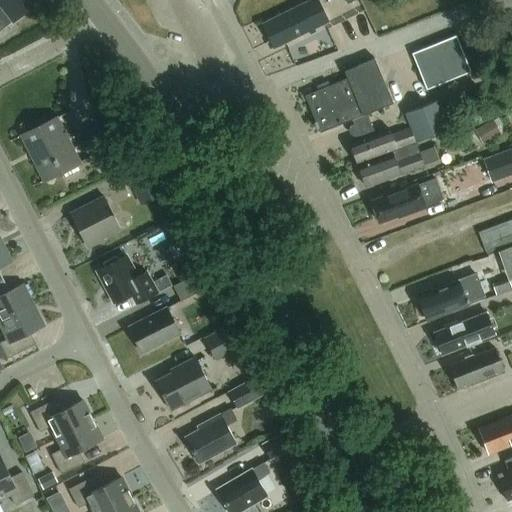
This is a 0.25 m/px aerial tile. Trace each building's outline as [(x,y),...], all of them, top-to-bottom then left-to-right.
[(0,0),(0,31),(13,20),(33,5),(28,0),(0,0)] [(329,21),(318,0),(309,0),(263,23),(275,47),(329,21)] [(471,70),(457,34),(413,53),(427,89),(471,70)] [(354,118),(361,139),(351,143),(358,162),(451,128),(441,100),(406,113),(411,127),(395,133),(394,129),(391,130),(390,128),(375,134),(367,113),(394,102),(376,58),(345,70),(348,78),(305,95),(316,121),(314,121),(317,127),(319,127),(321,132),(354,118)] [(80,168),(77,163),(80,162),(57,116),(21,134),(45,180),(62,171),(65,176),(80,168)] [(503,133),(494,118),(474,129),(483,145),(503,133)] [(87,142),(102,172),(126,160),(111,130),(87,142)] [(367,186),(424,165),(438,159),(433,145),(419,150),(416,143),(358,164),(367,186)] [(511,174),(511,147),(483,159),(492,182),(511,174)] [(141,204),(164,194),(148,160),(125,171),(141,204)] [(398,218),(427,207),(417,182),(370,200),(379,223),(397,216),(398,218)] [(104,195),(71,212),(89,247),(105,239),(104,237),(121,228),(104,195)] [(511,219),(501,223),(509,243),(511,241),(511,219)] [(497,247),(509,243),(501,223),(490,228),(497,247)] [(486,252),(497,247),(490,228),(479,232),(486,252)] [(0,280),(4,279),(1,273),(0,270),(0,267),(13,261),(2,239),(0,240),(0,280)] [(147,270),(136,276),(125,255),(99,269),(116,301),(132,293),(137,303),(158,292),(147,270)] [(181,300),(209,286),(202,271),(174,286),(181,300)] [(483,296),(475,273),(474,271),(432,287),(433,291),(418,296),(426,317),(443,311),(445,315),(469,306),(467,302),(483,296)] [(497,295),(511,288),(511,286),(509,278),(493,283),(497,295)] [(0,321),(35,304),(24,282),(10,289),(4,279),(0,280),(0,321)] [(35,304),(0,321),(0,323),(7,338),(0,341),(8,357),(37,343),(31,332),(46,325),(35,304)] [(129,326),(143,352),(180,332),(167,307),(129,326)] [(443,353),(494,333),(486,312),(435,332),(443,353)] [(216,360),(248,344),(236,321),(205,337),(216,360)] [(495,348),(475,356),(474,353),(465,356),(466,359),(450,365),(459,387),(504,370),(495,348)] [(178,368),(156,380),(171,409),(212,388),(196,356),(177,366),(178,368)] [(236,406),(265,390),(258,376),(229,392),(236,406)] [(57,436),(93,419),(83,399),(60,410),(54,399),(31,411),(41,431),(52,425),(57,436)] [(230,408),(197,426),(199,430),(184,438),(198,463),(235,443),(226,426),(237,420),(230,408)] [(511,414),(479,427),(489,453),(511,443),(511,414)] [(80,450),(103,438),(93,419),(57,436),(63,448),(52,453),(62,473),(85,461),(80,450)] [(298,440),(291,428),(262,444),(269,457),(298,440)] [(16,504),(34,494),(23,471),(12,476),(0,453),(0,498),(10,493),(16,504)] [(217,489),(230,511),(236,511),(267,494),(258,479),(270,472),(264,461),(217,489)] [(58,482),(53,472),(39,479),(44,489),(58,482)] [(509,500),(511,498),(511,473),(500,477),(509,500)] [(94,511),(98,511),(131,495),(121,476),(98,487),(93,476),(69,488),(79,507),(90,501),(94,511)] [(319,492),(316,480),(304,483),(307,495),(319,492)] [(139,511),(131,495),(98,511),(139,511)]
